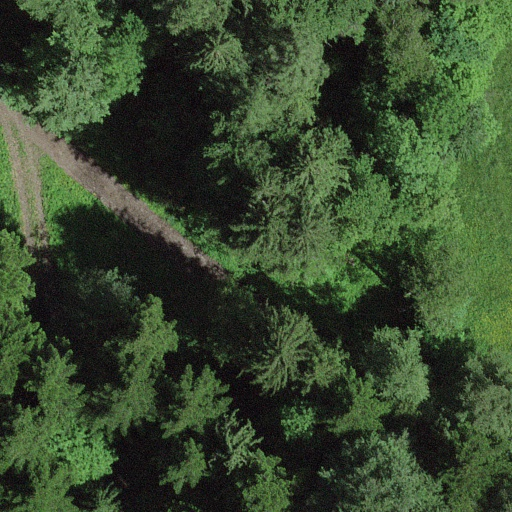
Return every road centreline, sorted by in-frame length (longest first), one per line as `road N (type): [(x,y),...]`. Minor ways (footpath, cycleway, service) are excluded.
road 1 (track): [(511,445),(298,313),(88,139),(37,111),(0,62)]
road 2 (track): [(37,111),(20,131),(18,191),(59,373),(136,511)]
